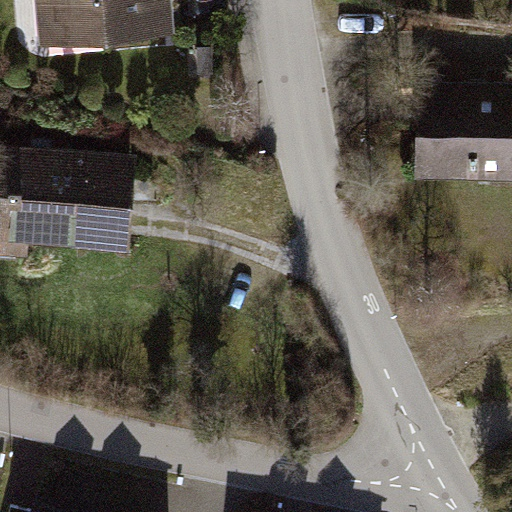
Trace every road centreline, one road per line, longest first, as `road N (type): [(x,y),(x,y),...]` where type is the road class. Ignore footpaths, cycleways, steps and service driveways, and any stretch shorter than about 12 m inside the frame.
road 1 (residential): [(286,0),(321,187),(379,351),(435,471)]
road 2 (residential): [(0,408),(305,476),(382,482),(435,471)]
